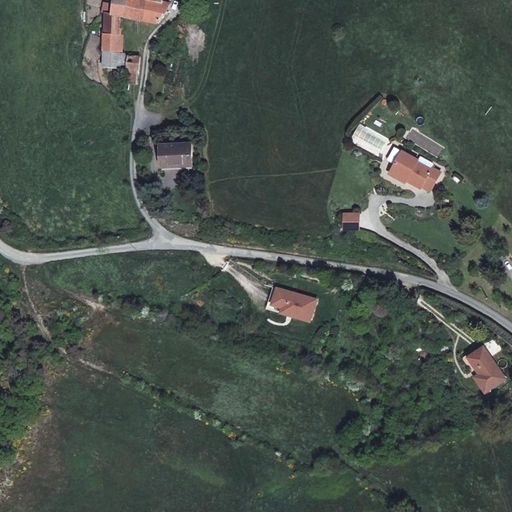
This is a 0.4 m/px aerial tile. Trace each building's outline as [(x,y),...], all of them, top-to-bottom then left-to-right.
[(100,13),(103,13),(121,16),(157,21),(169,5),(158,3),(158,0),(112,0),(112,2),(107,1),(107,4),(102,3),(100,13)] [(103,13),(99,51),(116,53),(121,16),(103,13)] [(116,55),(116,53),(99,51),(97,68),(120,70),(127,70),(126,84),(136,85),(136,71),(140,71),(141,56),(116,55)] [(151,146),(153,168),(183,166),(181,145),(151,146)] [(398,150),(394,156),(400,159),(403,153),(398,150)] [(400,159),(393,171),(408,180),(406,183),(421,192),(423,189),(431,193),(441,175),(403,153),(400,159)] [(405,185),(406,183),(408,180),(393,171),(390,176),(405,185)] [(365,239),(363,224),(348,226),(350,240),(365,239)] [(493,353),(490,348),(469,363),(473,368),(493,353)] [(511,386),(511,378),(493,353),(473,368),(496,399),(511,386)]
